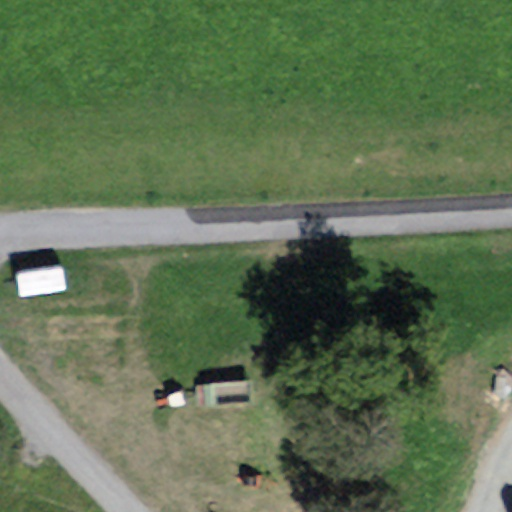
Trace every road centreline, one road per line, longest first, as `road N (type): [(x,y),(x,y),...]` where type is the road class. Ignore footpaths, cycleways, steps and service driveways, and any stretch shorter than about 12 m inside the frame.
road 1 (unclassified): [(0,239),(511,215)]
road 2 (unclassified): [(0,383),(115,511)]
